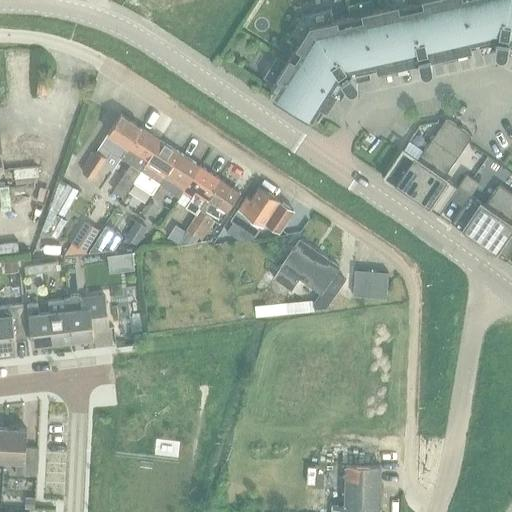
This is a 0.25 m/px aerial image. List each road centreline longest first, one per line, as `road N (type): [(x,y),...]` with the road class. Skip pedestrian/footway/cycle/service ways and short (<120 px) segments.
road 1 (unclassified): [(0,36),(38,39),(110,66),(407,272),(410,483),(439,507)]
road 2 (secondary): [(0,5),(85,15),(139,38),(492,277)]
road 3 (unclassified): [(439,507),(492,277)]
road 4 (residential): [(75,381),(73,511)]
